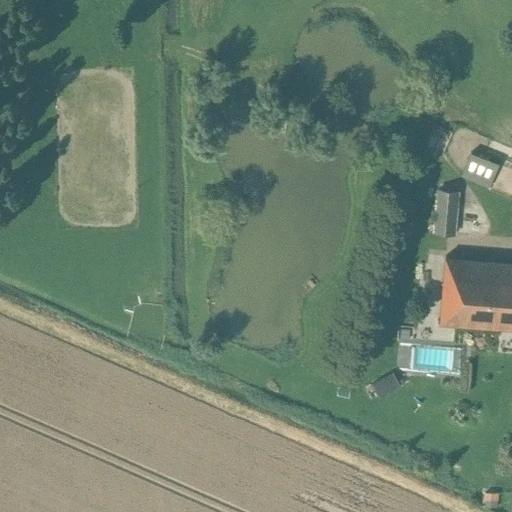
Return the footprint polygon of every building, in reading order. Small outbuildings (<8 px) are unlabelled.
[(470,148),(460,172),(489,184),(499,160),(485,154),(470,148)] [(438,187),(435,224),(444,225),(454,226),(458,189),(438,187)] [(511,262),(445,257),(441,308),(455,309),(454,323),(511,327),(511,262)] [(409,328),(400,328),(399,337),(409,338),(409,328)] [(392,371),(382,377),(390,390),(400,385),(392,371)] [(382,377),(372,383),(380,396),(390,390),(382,377)] [(497,493),(484,493),(484,506),(497,506),(497,493)]
